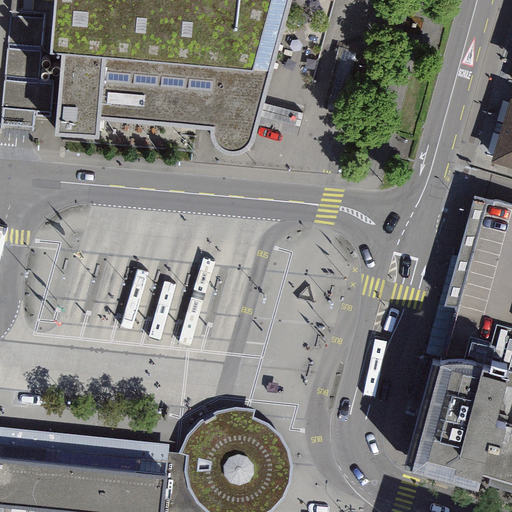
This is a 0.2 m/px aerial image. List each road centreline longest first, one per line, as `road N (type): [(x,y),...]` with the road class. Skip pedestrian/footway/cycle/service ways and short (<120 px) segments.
road 1 (unclassified): [(412,227),(321,206),(11,180)]
road 2 (tertiary): [(412,227),(363,406),(361,456),(376,482),(452,511)]
road 3 (tertiary): [(478,0),(412,227)]
